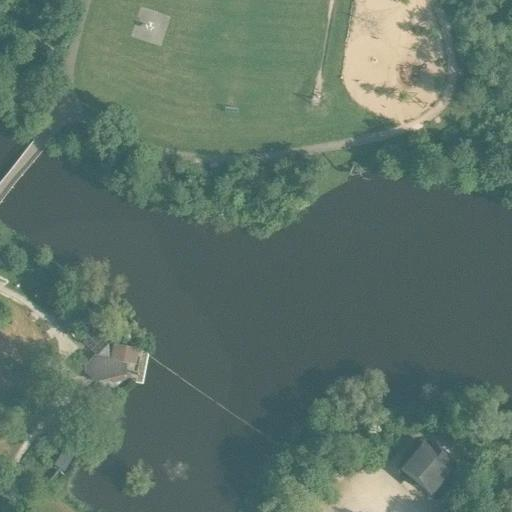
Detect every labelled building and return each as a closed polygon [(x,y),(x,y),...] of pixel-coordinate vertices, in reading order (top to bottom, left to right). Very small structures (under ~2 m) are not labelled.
[(62,301),(74,316),(86,306),(74,291),(62,301)] [(47,309),(58,321),(67,313),(57,301),(47,309)] [(110,377),(122,374),(123,374),(122,360),(133,363),(136,349),(113,345),(111,358),(95,356),(88,364),(88,372),(96,380),(108,377),(110,377)] [(404,466),(406,473),(427,491),(435,492),(454,469),(447,463),(451,458),(436,444),(431,449),(424,443),(404,466)] [(63,449),(53,464),(59,468),(61,469),(70,453),(63,449)]
